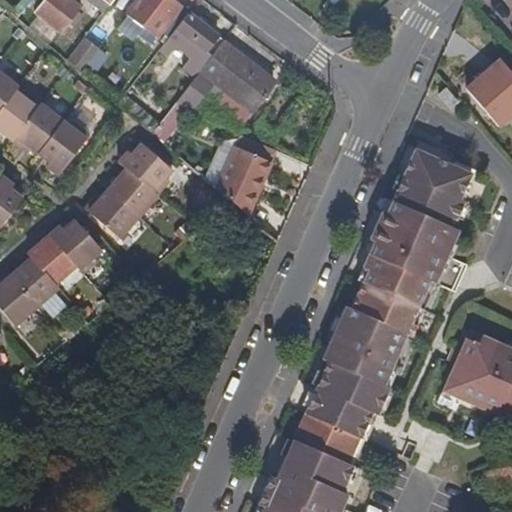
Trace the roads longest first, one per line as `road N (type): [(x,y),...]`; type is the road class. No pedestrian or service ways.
road 1 (residential): [(377,98),(202,511)]
road 2 (residential): [(242,0),(377,98)]
